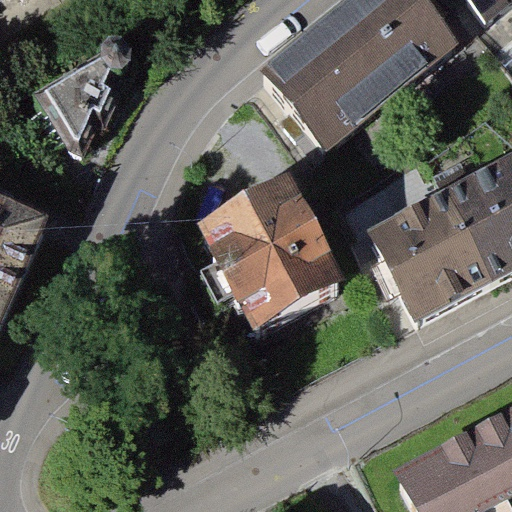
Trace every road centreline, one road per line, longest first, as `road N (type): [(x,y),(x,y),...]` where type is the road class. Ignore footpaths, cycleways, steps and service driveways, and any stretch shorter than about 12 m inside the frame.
road 1 (residential): [(0,488),(140,185),(202,80),(293,0)]
road 2 (residential): [(511,349),(209,511)]
